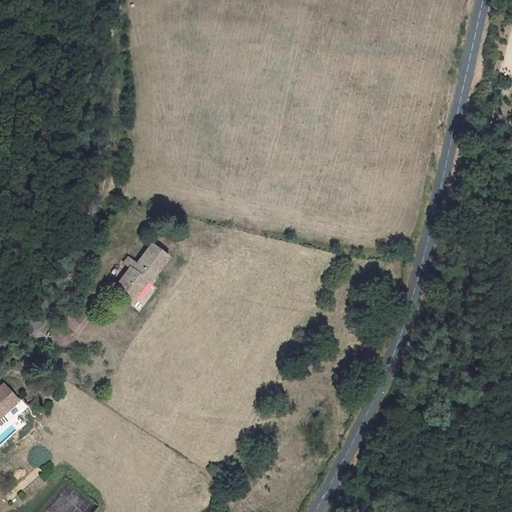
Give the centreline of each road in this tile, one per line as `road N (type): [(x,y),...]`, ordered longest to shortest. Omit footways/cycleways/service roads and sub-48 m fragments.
road 1 (tertiary): [(314,511),(403,328),(483,0)]
road 2 (unclassified): [(0,339),(36,315),(96,191),(106,82),(97,0)]
